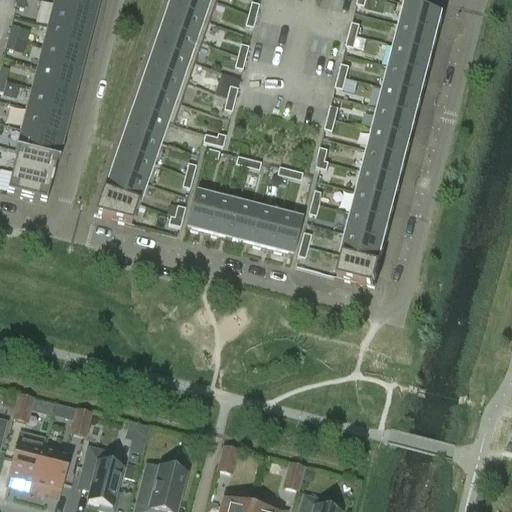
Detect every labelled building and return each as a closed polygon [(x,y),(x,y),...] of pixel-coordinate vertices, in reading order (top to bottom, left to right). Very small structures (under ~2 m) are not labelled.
[(23,13),(26,1),(22,0),(17,0),(15,11),(23,13)] [(97,0),(55,0),(54,8),(93,18),(97,0)] [(199,0),(170,0),(166,12),(208,26),(215,6),(199,0)] [(358,0),(356,8),(364,10),(366,0),(358,0)] [(248,18),(255,20),(258,8),(251,6),(248,18)] [(406,6),(400,28),(437,37),(442,16),(422,11),(422,10),(406,6)] [(54,8),(49,29),(88,39),(93,18),(54,8)] [(166,12),(159,32),(201,47),(208,26),(166,12)] [(252,32),(255,20),(248,18),(245,30),(252,32)] [(351,27),(348,38),(356,40),(359,29),(351,27)] [(400,28),(395,49),(432,58),(437,37),(400,28)] [(10,29),(7,41),(16,43),(19,31),(10,29)] [(88,39),(49,29),(43,50),(82,60),(88,39)] [(159,32),(152,53),(194,67),(201,47),(159,32)] [(356,40),(348,38),(345,50),(353,52),(356,40)] [(13,54),(16,43),(7,41),(5,52),(13,54)] [(248,50),(240,48),(237,60),(245,62),(248,50)] [(395,49),(389,70),(426,79),(432,58),(395,49)] [(82,60),(43,50),(38,71),(77,81),(82,60)] [(152,53),(145,73),(187,88),(194,67),(152,53)] [(245,62),(237,60),(234,72),(242,74),(245,62)] [(338,80),(346,82),(349,70),(341,68),(338,80)] [(0,70),(0,83),(5,85),(8,73),(0,70)] [(389,70),(384,91),(421,100),(426,79),(389,70)] [(38,71),(32,92),(71,102),(77,81),(38,71)] [(145,73),(138,94),(180,108),(187,88),(145,73)] [(346,82),(338,80),(335,92),(343,94),(346,82)] [(226,102),(234,104),(237,93),(229,91),(226,102)] [(384,91),(379,112),(416,121),(421,100),(384,91)] [(32,92),(27,113),(66,123),(71,102),(32,92)] [(167,128),(172,130),(180,108),(138,94),(131,114),(167,127),(167,128)] [(231,116),(234,104),(226,102),(223,114),(231,116)] [(327,122),(335,124),(338,112),(330,110),(327,122)] [(379,112),(373,132),(410,142),(416,121),(379,112)] [(61,145),(66,123),(27,113),(22,134),(61,145)] [(131,114),(124,135),(160,147),(167,128),(167,127),(131,114)] [(335,124),(327,122),(324,133),(332,135),(335,124)] [(373,132),(368,153),(405,163),(410,142),(373,132)] [(22,134),(16,156),(55,166),(61,145),(22,134)] [(124,135),(117,155),(153,168),(160,147),(124,135)] [(217,138),(216,142),(214,150),(222,152),(225,140),(217,138)] [(214,150),(216,142),(204,139),(202,147),(214,150)] [(316,163),(324,165),(327,154),(319,152),(316,163)] [(217,164),(219,156),(207,153),(205,161),(217,164)] [(368,153),(363,174),(400,184),(405,163),(368,153)] [(117,155),(110,176),(146,188),(153,168),(117,155)] [(50,187),(55,166),(16,156),(11,177),(50,187)] [(247,171),(249,164),(237,161),(235,168),(247,171)] [(324,165),(316,163),(314,171),(326,174),(328,166),(324,165)] [(260,167),(249,164),(247,171),(258,174),(260,167)] [(184,179),(192,181),(195,169),(187,167),(184,179)] [(290,174),(278,171),(276,179),(288,182),(290,174)] [(290,174),(288,182),(300,185),(302,177),(290,174)] [(363,174),(357,195),(394,205),(400,184),(363,174)] [(110,176),(103,195),(103,196),(137,208),(137,209),(139,210),(146,188),(110,176)] [(44,208),(50,187),(11,177),(5,198),(44,208)] [(189,193),(192,181),(184,179),(181,191),(189,193)] [(130,229),(137,209),(137,208),(103,196),(103,195),(101,194),(93,219),(110,223),(110,224),(130,229)] [(310,206),(318,208),(321,197),(313,195),(310,206)] [(357,195),(352,216),(389,226),(394,205),(357,195)] [(206,239),(216,202),(194,196),(185,233),(206,239)] [(237,207),(216,202),(206,239),(228,244),(237,207)] [(307,218),(315,220),(318,208),(310,206),(307,218)] [(258,213),(237,207),(228,244),(249,250),(258,213)] [(176,210),(173,222),(181,224),(184,212),(176,210)] [(280,218),(258,213),(249,250),(270,255),(280,218)] [(352,216),(346,237),(384,247),(389,226),(352,216)] [(301,224),(280,218),(270,255),(292,261),(301,224)] [(167,229),(179,232),(181,224),(173,222),(169,221),(167,229)] [(300,249),(307,251),(310,239),(303,237),(300,249)] [(346,237),(341,260),(342,261),(343,260),(378,269),(378,268),(384,247),(346,237)] [(300,249),(296,261),(304,263),(307,251),(300,249)] [(380,268),(378,268),(378,269),(343,260),(342,261),(337,282),(356,287),(374,291),(380,268)] [(5,396),(2,408),(14,411),(17,399),(5,396)] [(19,399),(13,423),(25,426),(31,402),(19,399)] [(77,414),(71,438),(83,441),(89,417),(77,414)] [(143,455),(149,429),(133,425),(127,451),(143,455)] [(43,452),(44,452),(46,445),(20,438),(8,481),(22,485),(20,493),(31,496),(43,452)] [(217,474),(229,478),(236,454),(224,451),(217,474)] [(43,452),(31,496),(43,499),(45,491),(59,494),(68,459),(44,452),(43,452)] [(88,452),(82,476),(94,479),(87,506),(99,509),(98,511),(114,511),(118,497),(115,496),(121,473),(107,470),(110,458),(88,452)] [(290,468),(284,491),(296,495),(302,471),(290,468)] [(147,469),(136,510),(142,511),(175,511),(184,478),(147,469)] [(299,484),(310,486),(313,475),(302,472),(299,484)] [(250,511),(252,504),(225,497),(221,511),(250,511)]
